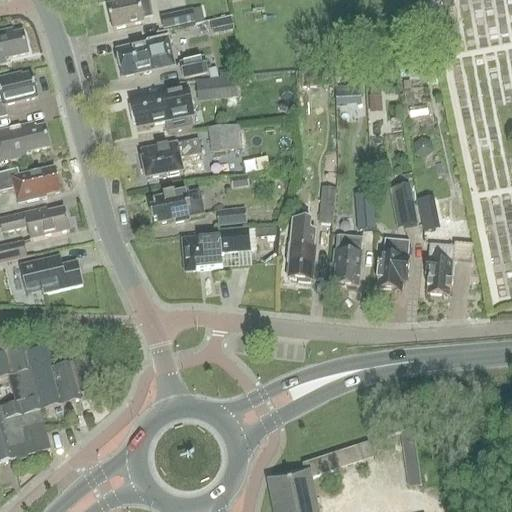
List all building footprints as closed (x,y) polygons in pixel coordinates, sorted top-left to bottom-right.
[(142,22),(152,20),(148,2),(138,4),(138,1),(106,7),(111,31),(143,24),(142,22)] [(195,24),(192,11),(160,17),(163,30),(195,24)] [(4,61),(27,55),(22,33),(13,35),(12,30),(0,33),(0,65),(5,64),(4,61)] [(154,75),(154,74),(175,70),(169,40),(147,44),(133,47),(134,49),(116,53),(122,80),(141,76),(142,78),(154,75)] [(208,76),(204,59),(181,65),(185,82),(208,76)] [(332,72),(301,73),(302,90),(333,89),(332,72)] [(0,80),(0,120),(7,118),(5,107),(37,99),(32,75),(21,78),(21,76),(0,80)] [(236,99),(234,79),(195,83),(197,103),(236,99)] [(133,115),(131,116),(133,126),(135,126),(136,128),(149,126),(149,128),(164,125),(166,134),(192,128),(190,116),(191,116),(185,92),(164,97),(163,94),(148,98),(148,100),(130,104),(133,115)] [(26,155),(48,149),(44,128),(35,130),(34,125),(0,132),(0,164),(27,159),(26,155)] [(208,130),(211,154),(241,151),(238,127),(208,130)] [(178,162),(201,157),(197,142),(176,147),(175,146),(140,153),(143,167),(140,167),(143,179),(145,178),(146,182),(166,178),(166,180),(178,178),(177,176),(181,175),(178,162)] [(0,193),(12,191),(15,205),(24,203),(25,205),(45,200),(45,198),(58,194),(59,194),(53,169),(18,178),(16,171),(0,174),(0,193)] [(396,188),(400,226),(418,224),(414,186),(396,188)] [(321,189),(318,225),(331,227),(334,190),(321,189)] [(187,221),(203,217),(198,193),(186,196),(185,194),(173,197),(171,195),(147,200),(153,228),(172,224),(173,226),(187,223),(187,221)] [(468,197),(431,201),(435,237),(472,233),(468,197)] [(361,232),(374,232),(372,199),(360,200),(361,232)] [(26,230),(29,242),(68,233),(63,210),(25,219),(24,215),(0,220),(0,230),(1,236),(26,230)] [(245,225),(244,210),(216,213),(217,228),(245,225)] [(286,248),(284,267),(287,268),(286,282),(296,283),(296,285),(308,286),(309,284),(311,284),(314,251),(313,251),(314,234),(308,234),(310,223),(291,221),(289,248),(286,248)] [(220,254),(248,252),(246,233),(218,235),(218,240),(181,243),(184,274),(222,271),(220,254)] [(334,254),(332,270),(334,270),(333,289),(358,291),(361,257),(360,256),(361,242),(336,240),(335,254),(334,254)] [(406,284),(408,261),(406,260),(408,244),(383,242),(382,257),(379,258),(378,266),(376,265),(374,281),(377,281),(376,291),(391,293),(392,295),(400,295),(401,284),(406,284)] [(0,265),(27,260),(23,244),(0,248),(0,265)] [(452,282),(453,265),(451,265),(452,249),(429,247),(428,262),(426,262),(425,276),(428,277),(428,282),(427,282),(426,289),(428,289),(427,297),(448,299),(449,292),(451,292),(452,282)] [(48,261),(19,268),(19,269),(20,269),(22,277),(21,277),(26,297),(43,293),(43,296),(81,287),(76,265),(50,271),(48,261)] [(26,350),(0,356),(0,381),(11,378),(30,373),(28,367),(33,366),(35,372),(45,369),(51,368),(46,350),(27,355),(26,350)] [(51,368),(45,369),(45,371),(51,394),(56,393),(59,407),(80,402),(78,393),(98,388),(94,377),(98,376),(94,358),(51,369),(51,368)] [(30,373),(11,378),(18,404),(17,404),(20,417),(40,412),(41,412),(59,407),(56,393),(51,394),(45,371),(45,369),(35,372),(33,366),(28,367),(30,373)] [(17,404),(0,408),(0,464),(14,461),(6,430),(14,428),(12,419),(20,417),(17,404)] [(14,428),(6,430),(14,461),(18,460),(17,458),(25,456),(26,458),(51,451),(41,412),(40,412),(20,417),(12,419),(14,428)] [(368,444),(358,447),(363,463),(373,460),(368,444)] [(363,463),(358,447),(339,454),(344,469),(363,463)] [(410,483),(421,483),(420,448),(408,448),(410,483)] [(344,469),(339,454),(302,465),(303,474),(268,482),(273,511),(301,511),(301,510),(317,506),(311,480),(344,469)]
